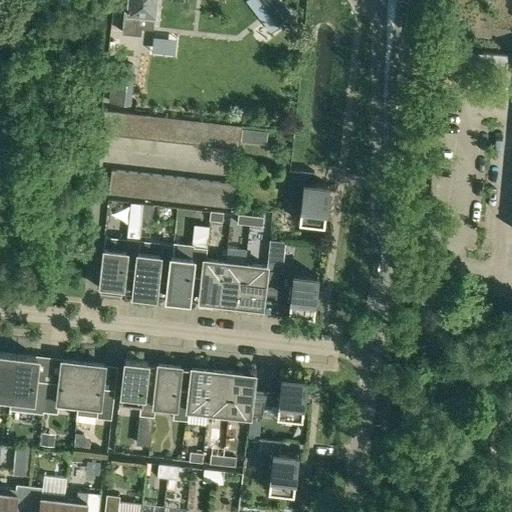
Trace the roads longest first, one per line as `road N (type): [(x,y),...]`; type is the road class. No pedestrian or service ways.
road 1 (residential): [(371,353),(0,313)]
road 2 (unclassified): [(371,353),(385,174)]
road 3 (unclassified): [(385,174),(412,0)]
road 4 (unclassified): [(379,0),(385,174)]
road 5 (unclassified): [(350,511),(371,353)]
